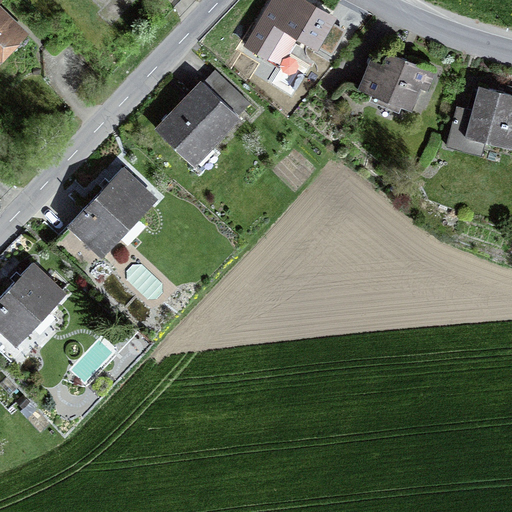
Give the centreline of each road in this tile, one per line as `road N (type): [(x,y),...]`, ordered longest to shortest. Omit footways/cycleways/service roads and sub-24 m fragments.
road 1 (tertiary): [(224,0),(0,243)]
road 2 (tertiary): [(391,0),(511,48)]
